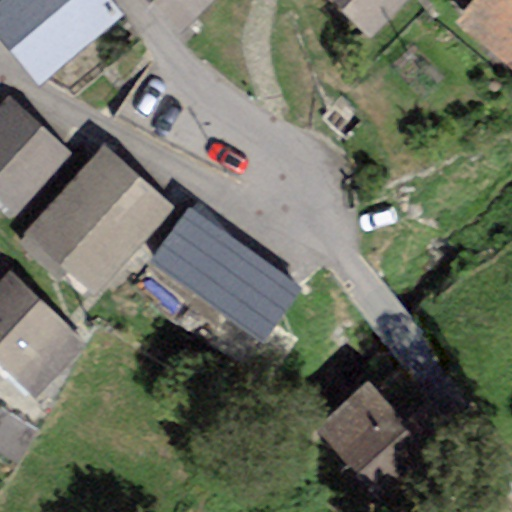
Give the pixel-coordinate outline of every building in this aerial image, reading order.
[(1,0),(0,1),(0,39),(37,85),(121,17),(107,0),(1,0)] [(143,0),(176,37),(211,0),(143,0)] [(332,0),(369,36),(403,0),(332,0)] [(511,0),(476,0),(456,27),(511,69),(511,0)] [(0,106),(0,173),(42,128),(8,97),(0,106)] [(0,173),(0,202),(22,223),(76,163),(42,128),(0,173)] [(101,146),(22,236),(94,297),(172,207),(101,146)] [(186,208),(148,262),(261,344),(301,289),(186,208)] [(10,273),(0,283),(0,366),(34,400),(86,348),(10,273)] [(367,385),(316,432),(358,478),(409,431),(367,385)] [(38,432),(0,409),(0,452),(19,464),(38,432)]
